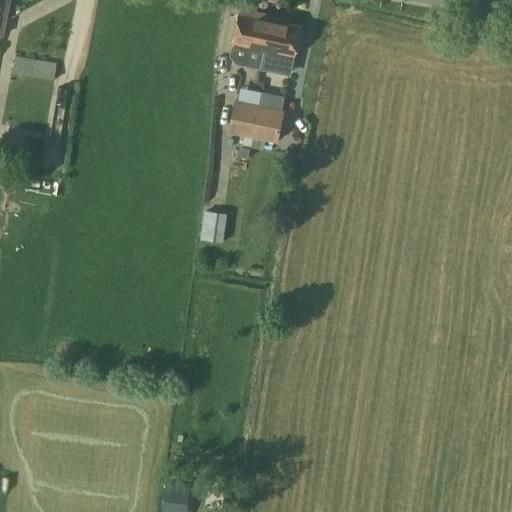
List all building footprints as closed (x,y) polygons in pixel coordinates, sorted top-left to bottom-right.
[(0,0),(0,36),(1,37),(8,0),(7,0),(0,0)] [(232,48),(263,55),(271,22),(272,18),(238,11),(230,48),(232,48)] [(300,28),(271,22),(263,55),(262,60),(260,69),(289,75),(293,56),(294,57),(300,28)] [(262,60),(263,55),(232,48),(230,57),(236,65),(260,69),(262,60)] [(12,73),(53,82),(56,63),(15,56),(12,73)] [(250,138),(258,105),(234,100),(227,133),(250,138)] [(250,138),(277,143),(284,110),(258,105),(250,138)] [(65,159),(67,109),(52,109),(50,158),(65,159)] [(0,188),(13,191),(18,169),(0,164),(0,188)] [(201,240),(224,243),(227,213),(204,210),(201,240)] [(166,480),(164,498),(188,501),(190,483),(166,480)]
